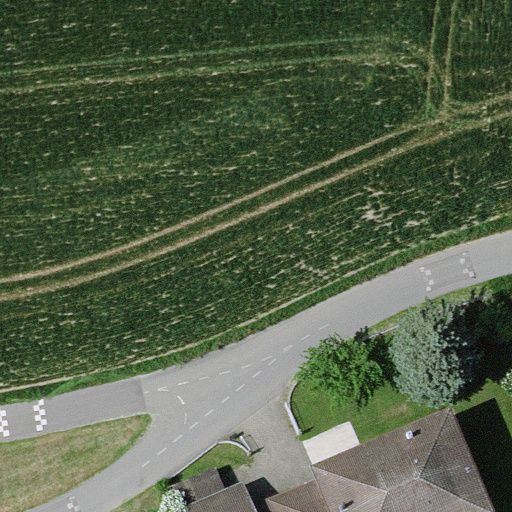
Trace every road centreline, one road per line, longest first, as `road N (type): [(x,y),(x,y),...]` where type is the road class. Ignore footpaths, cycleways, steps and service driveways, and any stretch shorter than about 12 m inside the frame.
road 1 (residential): [(511,251),(374,301),(233,378)]
road 2 (residential): [(233,378),(0,425)]
road 3 (residential): [(233,378),(189,434),(142,475),(74,511)]
